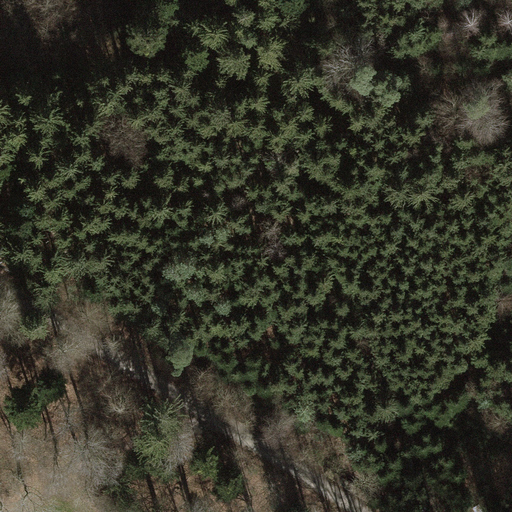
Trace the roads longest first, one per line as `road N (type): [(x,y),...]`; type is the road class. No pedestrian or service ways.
road 1 (track): [(272,0),(267,153),(369,334),(438,511)]
road 2 (track): [(353,511),(0,281)]
road 3 (track): [(271,79),(180,43),(103,50),(71,67),(42,105),(0,218)]
road 4 (track): [(273,55),(511,60)]
road 5 (track): [(20,511),(74,464),(162,429),(213,421)]
